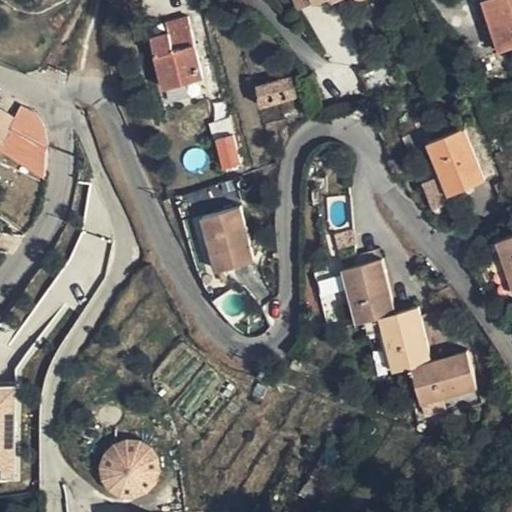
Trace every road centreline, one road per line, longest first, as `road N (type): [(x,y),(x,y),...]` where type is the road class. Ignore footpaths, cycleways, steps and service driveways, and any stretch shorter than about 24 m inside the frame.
road 1 (residential): [(73,91),(105,89),(179,279),(231,354),(273,345),(294,309),(300,148),(330,120),(365,131),(388,184),(442,242),(511,345)]
road 2 (residential): [(73,91),(59,194),(0,288)]
